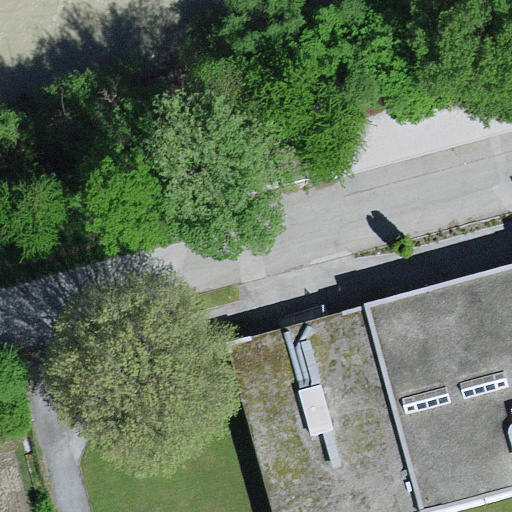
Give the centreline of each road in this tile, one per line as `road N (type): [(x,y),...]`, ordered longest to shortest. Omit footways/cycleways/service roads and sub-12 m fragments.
road 1 (residential): [(511,168),(18,308)]
road 2 (residential): [(73,511),(18,308)]
